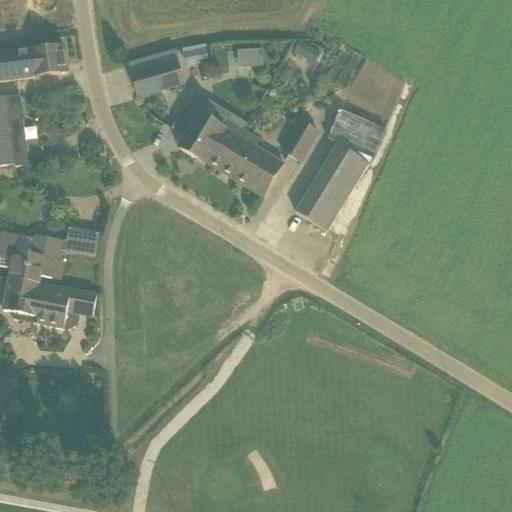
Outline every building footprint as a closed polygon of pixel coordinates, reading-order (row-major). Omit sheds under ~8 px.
[(5,14),(7,28),(39,23),(38,19),(51,17),(48,0),(0,0),(0,12),(0,14),(5,14)] [(293,55),(302,60),(309,49),(299,43),(293,55)] [(64,47),(0,55),(0,83),(16,81),(68,75),(64,47)] [(239,68),(266,67),(266,50),(239,51),(239,68)] [(184,86),(177,63),(132,76),(138,99),(184,86)] [(0,99),(0,121),(23,119),(20,97),(0,99)] [(338,146),(296,214),(327,233),(327,232),(369,165),(370,166),(385,130),(340,111),(327,140),(338,146)] [(205,164),(219,172),(243,132),(228,123),(224,130),(200,116),(179,150),(205,165),(205,164)] [(23,119),(0,121),(0,167),(14,166),(15,169),(29,167),(23,119)] [(299,122),(280,153),(301,165),(319,134),(299,122)] [(264,199),(283,166),(255,149),(259,142),(243,132),(219,172),(264,199)] [(0,241),(0,268),(11,271),(10,280),(39,286),(39,285),(41,278),(52,280),(60,282),(61,278),(64,263),(66,263),(66,261),(64,261),(65,255),(95,259),(99,234),(69,228),(66,243),(43,239),(36,237),(35,241),(2,234),(0,241)] [(97,297),(39,285),(39,286),(10,280),(5,302),(67,314),(93,319),(97,297)] [(13,321),(64,331),(67,314),(5,302),(4,312),(15,314),(13,321)] [(0,387),(0,426),(1,427),(4,414),(6,414),(11,390),(0,387)]
